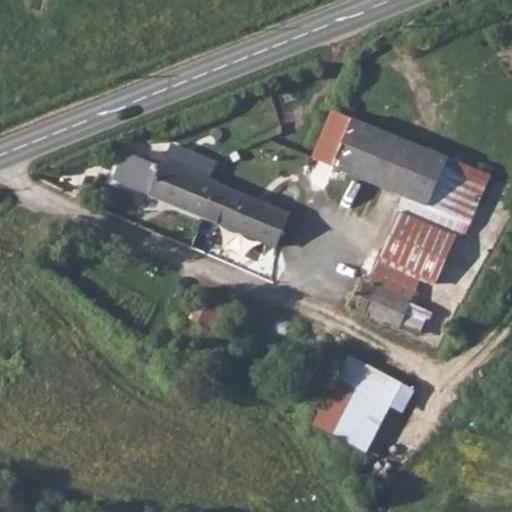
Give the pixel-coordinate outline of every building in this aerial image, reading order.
[(332,115),(313,165),(430,209),(426,221),(470,238),(498,164),(453,147),(449,159),(332,115)] [(144,157),(113,143),(106,159),(117,163),(103,193),(117,199),(125,180),(205,217),(201,225),(213,231),(218,221),(279,248),(294,214),(148,147),(144,157)] [(398,302),(410,310),(424,274),(442,280),(458,237),(403,215),(369,288),(398,302)] [(389,325),(398,302),(369,288),(360,285),(349,307),(387,324),(389,325)] [(206,289),(195,323),(226,333),(237,299),(206,289)] [(348,355),(314,426),(385,460),(419,388),(348,355)]
